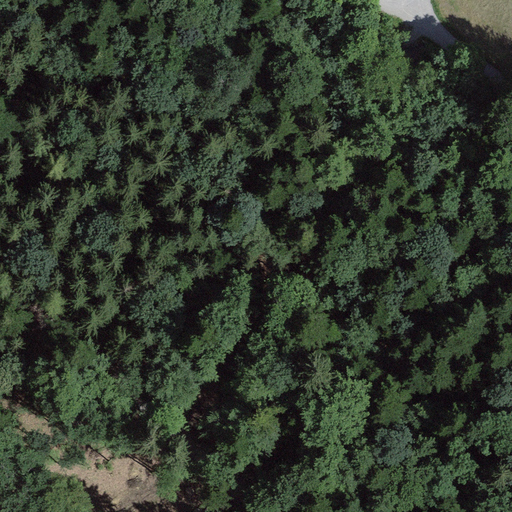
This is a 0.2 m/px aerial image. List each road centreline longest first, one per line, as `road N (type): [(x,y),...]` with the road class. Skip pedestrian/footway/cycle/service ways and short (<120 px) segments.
road 1 (track): [(0,293),(38,311),(270,511)]
road 2 (track): [(431,12),(511,104)]
